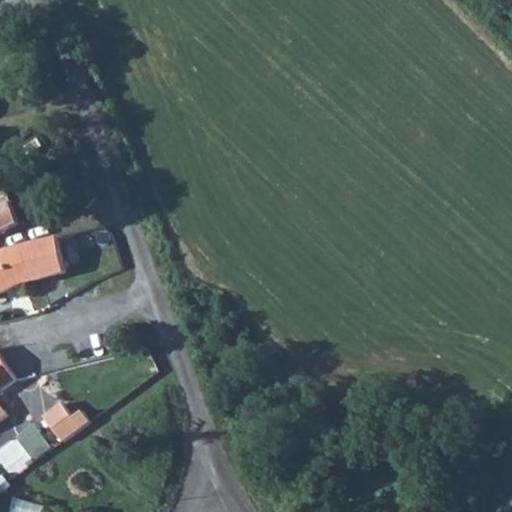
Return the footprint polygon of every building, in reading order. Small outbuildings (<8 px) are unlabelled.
[(0,235),(21,226),(11,205),(0,210),(0,235)] [(86,245),(98,278),(123,270),(111,235),(86,245)] [(0,295),(20,286),(65,273),(64,267),(73,265),(75,273),(83,270),(89,285),(99,281),(98,278),(86,245),(64,253),(59,239),(50,241),(0,254),(0,295)] [(218,302),(188,320),(200,345),(231,323),(218,302)] [(0,393),(17,381),(14,377),(0,356),(0,422),(7,417),(0,406),(0,393)] [(67,400),(47,415),(68,443),(97,421),(87,407),(78,414),(67,400)] [(37,423),(21,437),(40,459),(56,446),(37,423)]
